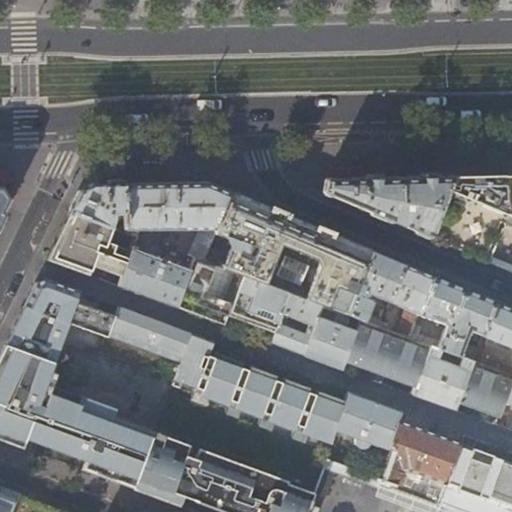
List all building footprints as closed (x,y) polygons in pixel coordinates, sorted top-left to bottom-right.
[(125,184),(163,183),(163,167),(125,168),(125,184)] [(511,174),(451,176),(428,237),(455,249),(511,272),(511,174)] [(324,194),(428,237),(451,176),(394,177),(327,179),(324,194)] [(134,237),(121,276),(117,286),(144,296),(175,308),(189,270),(160,258),(164,248),(161,247),(161,237),(168,237),(168,230),(198,229),(187,256),(192,258),(202,262),(232,193),(221,188),(206,182),(168,183),(163,183),(125,184),(124,233),(134,237)] [(91,184),(78,193),(69,212),(124,233),(125,184),(101,184),(91,184)] [(0,186),(0,216),(9,199),(0,186)] [(310,226),(232,193),(202,262),(214,266),(240,276),(288,294),(321,306),(345,315),(371,251),(310,226)] [(121,276),(134,237),(124,233),(69,212),(59,234),(46,260),(77,271),(86,275),(88,271),(90,265),(121,276)] [(366,297),(367,294),(387,302),(402,264),(371,251),(345,315),(358,319),(377,327),(380,321),(380,320),(366,315),(371,303),(366,297)] [(225,315),(230,303),(203,293),(214,266),(202,262),(192,258),(189,270),(175,308),(197,316),(222,325),(225,315)] [(392,304),(405,309),(396,333),(409,338),(415,324),(418,314),(433,277),(414,269),(402,264),(387,302),(385,308),(390,310),(392,304)] [(230,303),(225,315),(246,323),(274,333),(288,294),(240,276),(230,303)] [(465,336),(468,329),(481,334),(494,302),(466,291),(433,277),(418,314),(445,324),(438,342),(417,333),(420,326),(415,324),(409,338),(429,346),(440,350),(460,357),(470,361),(476,348),(468,344),(470,338),(465,336)] [(107,336),(114,316),(97,310),(73,301),(77,292),(43,280),(34,283),(27,297),(15,323),(0,353),(0,439),(7,442),(19,446),(23,437),(34,441),(35,440),(56,448),(57,446),(73,451),(84,456),(80,468),(104,477),(158,497),(158,498),(176,505),(180,494),(211,505),(230,511),(307,511),(314,494),(285,483),(286,481),(195,448),(194,450),(186,447),(187,445),(40,392),(50,364),(58,366),(65,347),(58,344),(66,321),(107,336)] [(271,343),(285,348),(303,355),(321,306),(288,294),(274,333),(271,343)] [(511,309),(494,302),(481,334),(476,348),(470,361),(472,362),(511,376),(511,309)] [(343,358),(358,319),(345,315),(321,306),(303,355),(318,360),(340,368),(343,358)] [(114,316),(107,336),(107,337),(178,362),(188,333),(117,307),(114,316)] [(358,319),(343,358),(414,384),(429,346),(409,338),(396,333),(385,330),(377,327),(358,319)] [(387,324),(380,321),(377,327),(385,330),(387,324)] [(192,392),(211,341),(201,338),(188,333),(178,362),(171,384),(192,392)] [(456,367),(436,359),(440,350),(429,346),(414,384),(410,394),(430,401),(454,410),(457,400),(472,362),(470,361),(460,357),(456,367)] [(227,405),(242,362),(230,358),(215,352),(199,395),(227,405)] [(499,415),(511,382),(511,376),(472,362),(457,400),(475,407),(499,415)] [(265,371),(248,365),(233,407),(261,417),(276,375),(265,371)] [(294,429),(310,387),(297,383),(282,377),(267,420),(294,429)] [(511,382),(499,415),(495,425),(511,431),(511,382)] [(334,428),(344,400),(328,394),(315,389),(300,432),(329,442),(334,428)] [(344,400),(334,428),(354,436),(354,440),(356,444),(359,447),(364,447),(368,445),(370,442),(385,447),(386,448),(399,411),(393,409),(369,400),(347,392),(344,400)] [(458,447),(463,434),(439,426),(399,411),(386,448),(392,450),(383,477),(382,480),(392,484),(395,483),(397,481),(398,480),(398,477),(398,474),(397,472),(397,470),(403,470),(443,485),(458,447)] [(458,447),(443,485),(437,501),(454,508),(453,511),(454,511),(511,511),(511,463),(480,452),(472,449),(470,452),(458,447)] [(64,511),(36,502),(0,488),(0,511),(64,511)]
